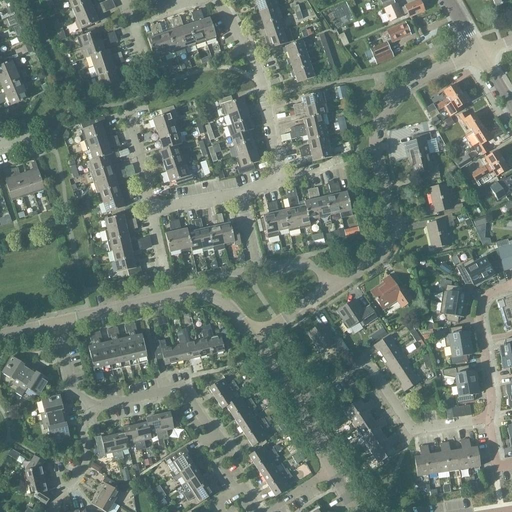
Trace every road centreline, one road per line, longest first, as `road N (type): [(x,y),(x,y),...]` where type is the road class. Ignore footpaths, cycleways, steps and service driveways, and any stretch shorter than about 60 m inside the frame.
road 1 (residential): [(330,288),(392,242),(375,152),(391,100),(478,53)]
road 2 (residential): [(241,194),(272,186),(278,175),(269,116),(228,12),(209,0)]
road 3 (residential): [(491,425),(424,431),(367,363),(298,402)]
road 4 (residential): [(231,491),(218,463),(226,450),(187,393),(176,387),(91,407)]
road 5 (residential): [(254,338),(227,297),(207,292),(90,315)]
road 6 (residential): [(491,425),(480,316),(493,293),(511,288)]
road 7 (residential): [(330,288),(320,271),(261,264),(250,250),(241,194)]
